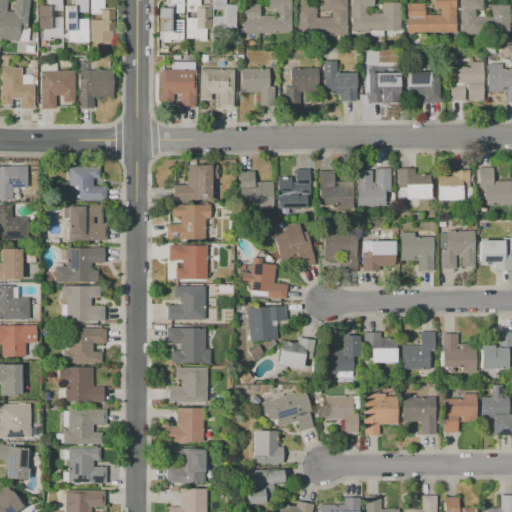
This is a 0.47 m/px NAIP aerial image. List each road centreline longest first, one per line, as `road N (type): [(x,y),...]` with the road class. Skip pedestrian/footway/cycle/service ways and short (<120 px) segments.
road 1 (residential): [(0,141),(511,136)]
road 2 (residential): [(135,0),(135,511)]
road 3 (residential): [(320,465),(511,463)]
road 4 (residential): [(511,300),(324,300)]
